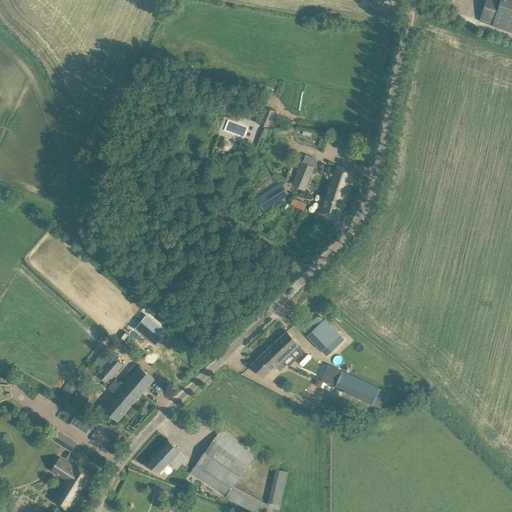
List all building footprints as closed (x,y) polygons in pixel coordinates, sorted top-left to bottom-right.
[(511,0),(486,0),(480,20),(511,31),(511,0)] [(233,109),(230,118),(237,121),(244,116),(243,105),(233,109)] [(258,123),(265,125),(269,127),(275,111),(264,107),(258,123)] [(305,189),(314,166),(301,162),(292,184),(305,189)] [(355,171),(335,164),(318,211),(339,219),(348,195),(350,187),(348,186),(350,181),(352,181),(355,171)] [(274,204),(289,194),(282,183),(257,199),(264,210),(274,204)] [(306,204),(294,198),(291,204),(304,210),(306,204)] [(156,344),(166,331),(147,315),(137,327),(156,344)] [(313,331),(309,334),(328,355),(345,340),(325,319),(323,321),(321,323),(317,327),(313,331)] [(263,377),(276,364),(277,365),(300,344),(287,330),(251,364),(263,377)] [(129,338),(124,342),(130,347),(135,343),(129,338)] [(112,356),(105,349),(94,362),(102,368),(112,356)] [(113,356),(101,370),(111,378),(123,364),(113,356)] [(155,378),(153,377),(140,365),(121,386),(115,381),(109,388),(115,393),(103,407),(118,421),(155,378)] [(343,370),(335,388),(380,409),(389,390),(343,370)] [(71,379),(64,390),(71,395),(79,385),(71,379)] [(10,385),(0,384),(0,399),(11,396),(11,393),(1,394),(1,390),(10,389),(10,385)] [(78,410),(66,403),(63,407),(75,414),(78,410)] [(76,442),(56,430),(51,438),(71,450),(76,442)] [(221,431),(220,431),(191,471),(225,496),(255,511),(258,511),(264,501),(233,484),(254,455),(221,431)] [(168,439),(146,462),(158,474),(169,462),(175,468),(187,456),(168,439)] [(74,466),(65,461),(58,472),(66,477),(65,478),(66,479),(53,499),(70,510),(84,489),(83,489),(87,483),(89,484),(94,475),(76,463),(74,466)] [(12,487),(7,494),(12,497),(16,490),(12,487)]
